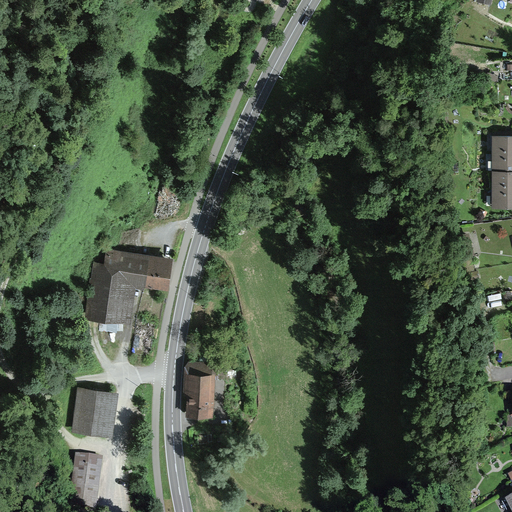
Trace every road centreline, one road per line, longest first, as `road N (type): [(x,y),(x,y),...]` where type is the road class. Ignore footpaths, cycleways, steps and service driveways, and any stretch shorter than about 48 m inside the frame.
road 1 (secondary): [(182,511),(171,377),(184,299),(250,108),(311,0)]
road 2 (track): [(22,0),(48,159),(43,199),(6,272),(0,314)]
road 3 (track): [(21,383),(44,389),(130,374),(171,377)]
road 4 (track): [(130,374),(110,511)]
